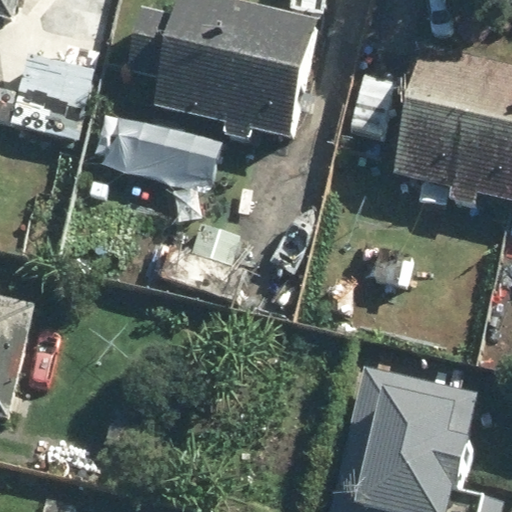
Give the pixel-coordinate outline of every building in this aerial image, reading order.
[(0,0),(0,31),(12,34),(19,0),(0,0)] [(316,34),(183,0),(182,0),(151,120),(285,154),(316,34)] [(511,81),(424,60),(391,193),(511,222),(511,81)] [(95,82),(23,69),(11,140),(82,153),(95,82)] [(420,263),(371,249),(360,289),(409,303),(420,263)] [(33,317),(0,308),(0,432),(5,434),(33,317)] [(494,511),(511,432),(511,411),(359,378),(328,511),(494,511)]
